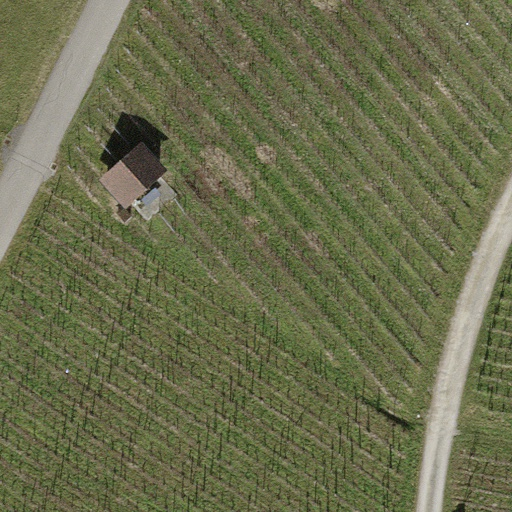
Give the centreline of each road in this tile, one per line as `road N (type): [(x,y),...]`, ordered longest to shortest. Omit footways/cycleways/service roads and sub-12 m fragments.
road 1 (track): [(433,511),(469,310),(511,213)]
road 2 (unclassified): [(0,223),(111,0)]
